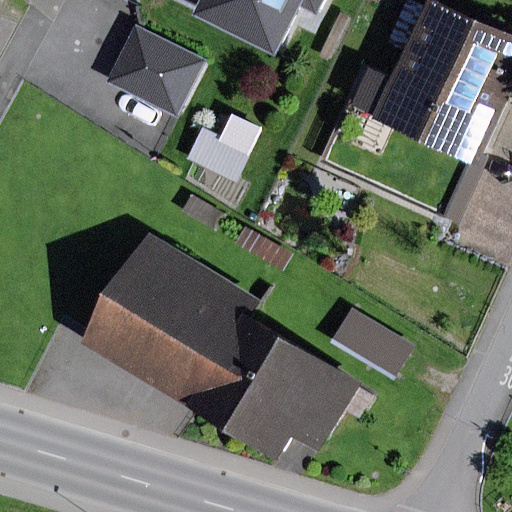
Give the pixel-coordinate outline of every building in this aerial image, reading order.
[(204,0),(196,16),(278,56),(302,8),(317,15),(324,0),(204,0)] [(511,98),(511,34),(434,0),(428,0),(425,7),(410,1),(391,44),(405,51),(393,79),(370,68),(351,110),(481,168),(511,98)] [(179,119),(208,61),(138,26),(109,84),(179,119)] [(237,184),(263,130),(232,115),(221,138),(203,129),(188,161),(237,184)] [(293,254),(246,228),(236,246),(283,273),(293,254)] [(293,319),(149,233),(82,346),(280,463),(295,438),(320,453),(361,383),(283,337),(293,319)] [(416,347),(353,309),(333,343),(396,380),(416,347)]
